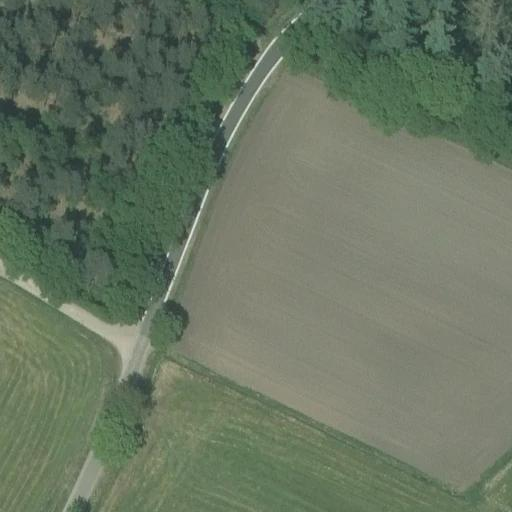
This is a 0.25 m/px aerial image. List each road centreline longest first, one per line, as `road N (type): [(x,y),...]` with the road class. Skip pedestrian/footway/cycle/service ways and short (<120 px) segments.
road 1 (unclassified): [(77,511),(271,54),(345,0)]
road 2 (track): [(140,354),(0,263)]
